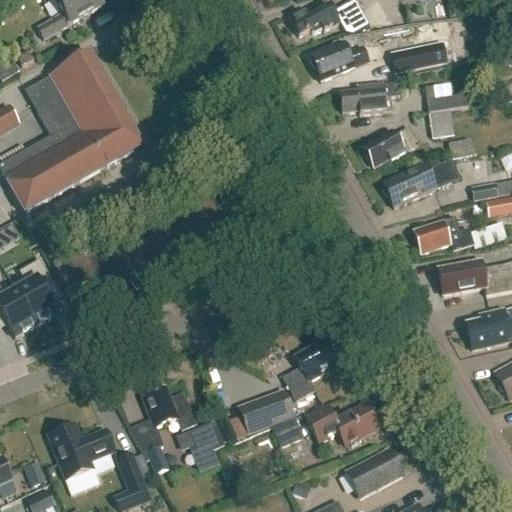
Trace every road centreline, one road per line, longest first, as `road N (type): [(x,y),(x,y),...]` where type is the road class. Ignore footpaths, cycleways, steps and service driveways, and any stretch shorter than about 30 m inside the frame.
road 1 (residential): [(0,396),(368,246)]
road 2 (residential): [(511,494),(368,246)]
road 3 (residential): [(368,246),(229,0)]
